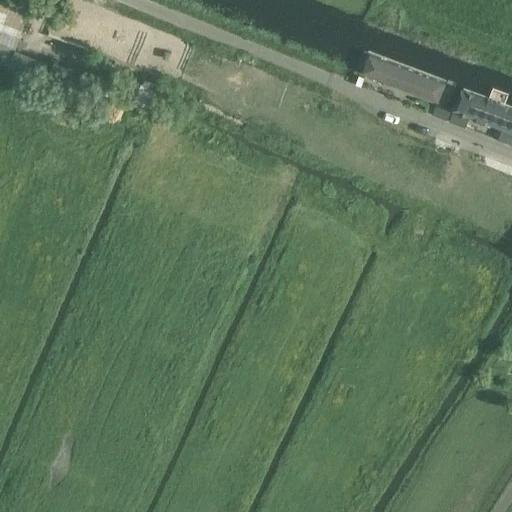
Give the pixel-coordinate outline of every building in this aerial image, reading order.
[(0,0),(0,61),(8,64),(14,47),(27,8),(5,0),(0,0)] [(14,47),(8,64),(7,66),(28,73),(29,70),(42,76),(48,62),(35,57),(36,55),(14,47)] [(369,51),(359,75),(445,109),(456,86),(369,51)] [(118,90),(97,85),(96,91),(117,96),(118,90)] [(511,109),(460,88),(450,107),(511,130),(511,109)] [(452,111),(449,121),(465,127),(469,117),(452,111)]
